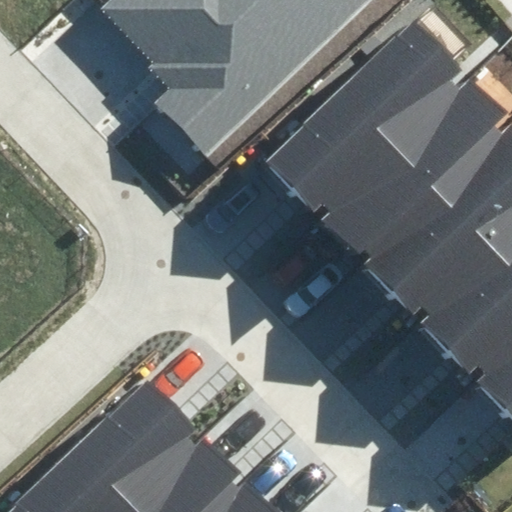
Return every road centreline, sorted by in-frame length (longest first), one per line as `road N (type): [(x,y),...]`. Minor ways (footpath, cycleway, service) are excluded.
road 1 (residential): [(167,260),(406,511)]
road 2 (residential): [(0,83),(167,260)]
road 3 (residential): [(167,260),(0,412)]
